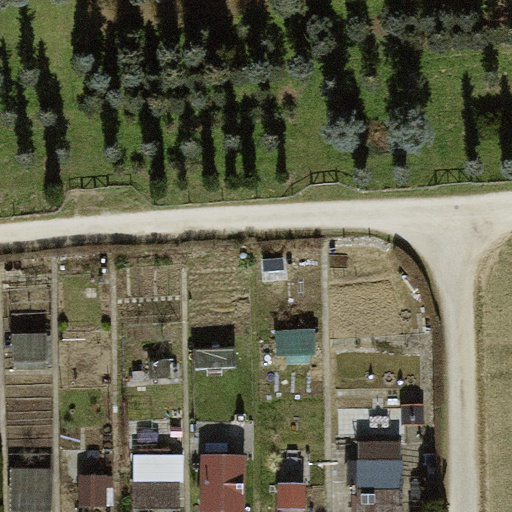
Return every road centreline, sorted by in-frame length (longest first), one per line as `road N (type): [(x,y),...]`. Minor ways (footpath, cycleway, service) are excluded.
road 1 (track): [(0,241),(511,209)]
road 2 (track): [(467,511),(457,215)]
